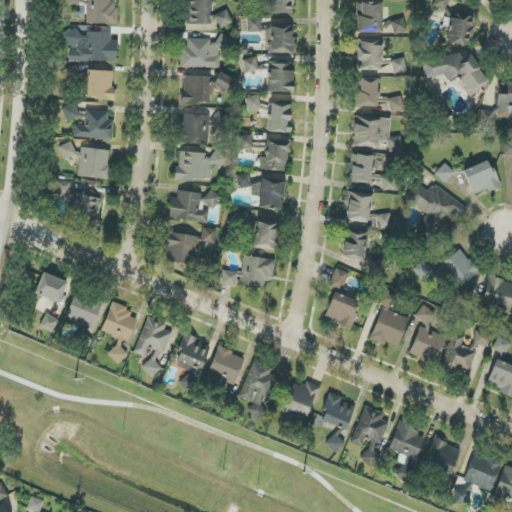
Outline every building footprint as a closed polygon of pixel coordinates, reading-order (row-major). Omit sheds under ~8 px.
[(118,24),(117,6),(110,6),(110,0),(85,0),(86,24),(118,24)] [(210,25),(210,0),(187,0),(187,24),(210,25)] [(268,0),(269,14),(293,13),(292,0),(268,0)] [(448,0),(434,0),(433,6),(446,10),(448,0)] [(356,33),(383,32),(382,2),(355,3),(356,33)] [(214,15),(221,29),(233,23),(226,10),(214,15)] [(473,16),(449,15),(448,44),(471,45),(473,16)] [(248,32),(260,32),(260,18),(247,18),(248,32)] [(293,54),(294,25),(268,24),(268,41),(270,41),(270,53),(293,54)] [(68,61),(116,62),(117,41),(111,41),(111,33),(83,32),(83,30),(64,30),(63,48),(69,49),(68,61)] [(187,39),(187,47),(181,47),(180,67),(220,69),(221,53),(230,53),(230,35),(218,35),(218,40),(187,39)] [(357,69),(381,70),(383,41),(358,40),(357,69)] [(421,62),(424,79),(443,75),(448,82),(459,76),(460,82),(469,96),(488,84),(480,72),(479,68),(471,55),(460,58),(457,53),(442,57),(441,57),(421,62)] [(243,60),(245,73),(258,71),(256,57),(243,60)] [(394,74),(406,72),(404,58),(391,60),(394,74)] [(292,63),(268,64),(269,93),(293,92),(292,63)] [(114,71),(86,70),(86,99),(113,100),(114,71)] [(232,79),(220,72),(212,85),(225,92),(232,79)] [(209,105),(210,76),(183,76),(182,104),(209,105)] [(377,78),(357,78),(356,108),(402,108),(402,98),(376,98),(377,78)] [(511,107),(511,82),(498,82),(497,113),(511,114),(511,107)] [(246,97),(247,111),(260,111),(259,96),(246,97)] [(287,133),(292,106),(270,103),(266,130),(287,133)] [(112,140),(113,120),(107,120),(108,112),(76,111),(77,106),(65,106),(64,118),(84,120),(84,126),(74,125),(73,138),(112,140)] [(494,112),(480,110),(476,126),(491,128),(494,112)] [(181,143),(208,145),(209,116),(182,114),(181,143)] [(391,119),(355,116),(353,147),(401,151),(402,138),(389,136),(391,119)] [(238,149),(252,149),(252,135),(237,136),(238,149)] [(511,139),(502,140),(502,156),(511,156),(511,139)] [(288,142),(265,141),(263,170),(287,171),(288,142)] [(63,160),(76,156),(73,142),(59,146),(63,160)] [(110,150),(80,148),(78,177),(108,179),(110,150)] [(210,181),(211,169),(223,169),(224,152),(212,151),(212,154),(177,152),(176,180),(210,181)] [(375,156),(351,154),(349,181),(382,183),(381,190),(393,191),(394,177),(374,175),(375,156)] [(499,186),(489,160),(463,170),(472,196),(499,186)] [(445,183),(455,173),(444,163),(435,174),(445,183)] [(259,210),(284,209),(282,179),(261,180),(261,183),(250,184),(249,174),(236,175),(237,188),(251,187),(251,196),(258,196),(259,210)] [(51,195),(70,196),(71,181),(52,180),(51,195)] [(468,209),(433,184),(428,191),(416,183),(406,198),(427,214),(415,231),(434,245),(451,221),(449,220),(454,213),(461,218),(468,209)] [(168,219),(207,223),(209,211),(197,210),(198,204),(217,206),(219,193),(205,192),(205,194),(178,191),(177,198),(171,198),(168,219)] [(391,216),(369,214),(370,194),(348,192),(345,223),(390,227),(391,216)] [(102,199),(76,195),(71,224),(98,227),(102,199)] [(235,224),(248,223),(248,213),(235,213),(235,224)] [(279,224),(256,220),(251,247),(274,251),(279,224)] [(201,238),(169,232),(164,261),(193,266),(197,242),(214,244),(216,230),(203,228),(201,238)] [(341,254),(362,259),(367,234),(346,230),(341,254)] [(456,289),(478,273),(461,249),(439,265),(456,289)] [(274,260),(243,256),(241,273),(223,271),(221,285),(237,287),(237,285),(263,288),(264,281),(271,281),(274,260)] [(384,260),(363,257),(363,258),(372,260),(370,274),(381,275),(384,260)] [(430,277),(429,263),(414,265),(415,279),(430,277)] [(341,291),(348,274),(335,269),(328,287),(341,291)] [(58,303),(67,282),(42,273),(34,294),(58,303)] [(482,307),(498,310),(496,322),(509,324),(511,305),(511,281),(487,277),(482,307)] [(323,318),(349,328),(360,303),(334,292),(323,318)] [(92,329),(101,304),(75,293),(65,318),(92,329)] [(369,339),(384,345),(385,342),(397,347),(408,319),(388,311),(392,302),(385,299),(369,339)] [(100,331),(128,342),(137,319),(129,317),(132,310),(112,302),(100,331)] [(408,355),(435,365),(445,337),(428,331),(435,311),(421,306),(415,321),(420,323),(408,355)] [(40,327),(53,333),(59,320),(45,314),(40,327)] [(135,354),(145,357),(147,347),(152,349),(145,372),(155,375),(159,365),(154,363),(158,351),(164,354),(170,332),(164,330),(166,323),(146,317),(135,354)] [(476,345),(488,346),(489,332),(473,331),(472,351),(476,351),(476,345)] [(475,352),(461,348),(465,336),(452,332),(441,367),(468,375),(475,352)] [(207,350),(195,346),(198,338),(184,333),(174,364),(187,368),(181,386),(194,390),(207,350)] [(511,344),(498,337),(492,349),(505,355),(511,344)] [(107,353),(118,365),(129,354),(118,342),(107,353)] [(216,390),(224,393),(228,383),(234,386),(245,358),(217,347),(206,375),(220,380),(216,390)] [(511,395),(511,366),(495,360),(486,386),(511,395)] [(239,398),(252,402),(247,415),(261,419),(264,410),(259,409),(264,397),(269,399),(277,377),(269,375),(272,367),(252,361),(239,398)] [(293,383),(283,409),(307,419),(320,387),(306,382),(304,387),(293,383)] [(319,420),(346,430),(355,407),(341,401),(342,398),(330,393),(319,420)] [(350,443),(361,447),(365,438),(370,440),(362,462),(374,467),(378,455),(372,453),(376,443),(380,445),(388,423),(381,420),(383,414),(364,407),(350,443)] [(425,434),(397,425),(389,451),(403,455),(396,477),(410,482),(425,434)] [(344,444),(334,434),(325,443),(334,453),(344,444)] [(450,474),(461,450),(434,438),(423,462),(450,474)] [(464,482),(491,491),(501,461),(473,453),(464,482)] [(504,511),(511,511),(511,468),(504,465),(491,502),(506,508),(504,511)] [(0,500),(8,496),(1,484),(0,484),(0,500)] [(454,488),(454,504),(469,504),(468,488),(454,488)] [(39,511),(44,502),(31,497),(26,508),(35,511),(39,511)]
